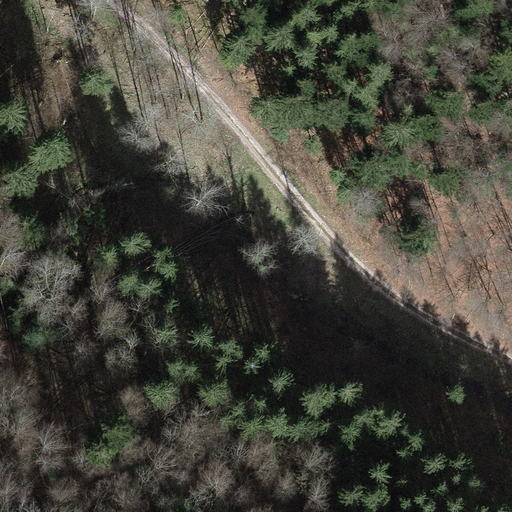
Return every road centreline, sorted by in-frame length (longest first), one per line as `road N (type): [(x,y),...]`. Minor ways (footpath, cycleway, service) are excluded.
road 1 (track): [(511,361),(392,294),(353,261),(120,0)]
road 2 (track): [(0,345),(80,411),(260,511)]
